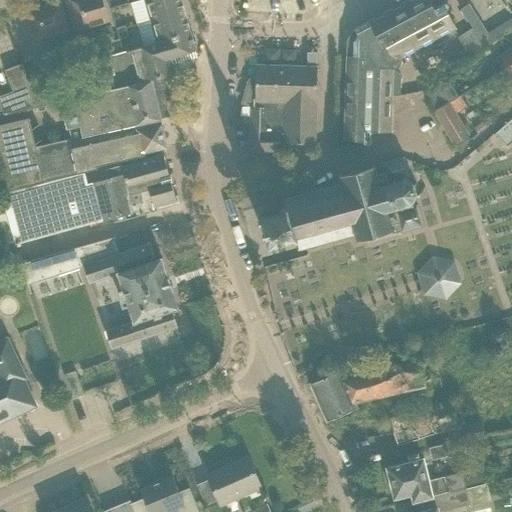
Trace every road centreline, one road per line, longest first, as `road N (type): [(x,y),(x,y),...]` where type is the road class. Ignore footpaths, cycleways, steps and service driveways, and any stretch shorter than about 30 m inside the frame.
road 1 (tertiary): [(0,494),(275,373)]
road 2 (tertiary): [(275,373),(230,270),(211,188)]
road 3 (tertiary): [(211,188),(219,0)]
road 4 (residential): [(375,0),(328,28),(326,159)]
road 5 (unclassified): [(339,511),(275,373)]
road 6 (residential): [(456,156),(439,162),(397,145),(326,159)]
